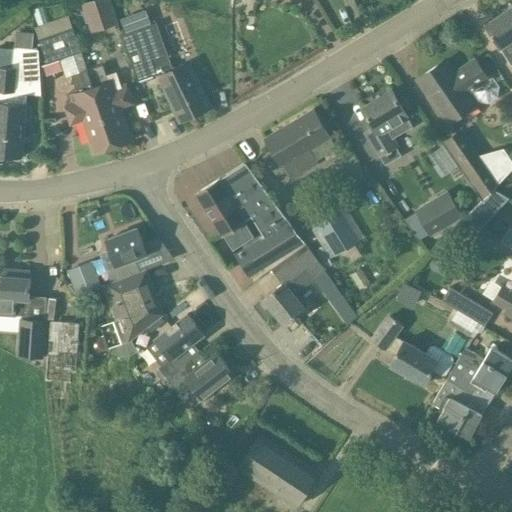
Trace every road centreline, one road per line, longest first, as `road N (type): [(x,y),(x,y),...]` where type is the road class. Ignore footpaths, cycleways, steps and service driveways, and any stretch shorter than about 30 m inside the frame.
road 1 (residential): [(475,483),(315,395),(278,364),(218,290),(140,165)]
road 2 (residential): [(140,165),(210,137),(378,47),(436,4)]
road 3 (residential): [(0,191),(75,186),(140,165)]
